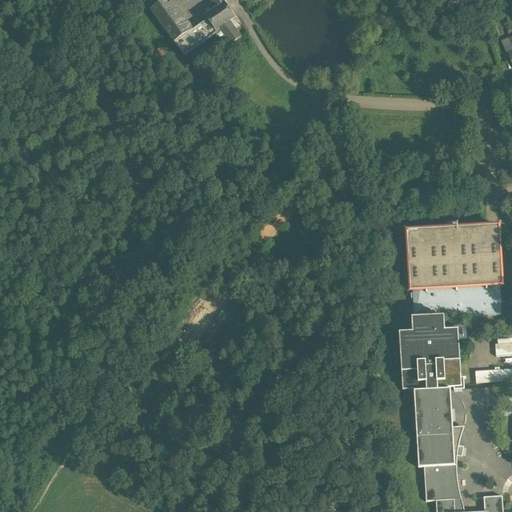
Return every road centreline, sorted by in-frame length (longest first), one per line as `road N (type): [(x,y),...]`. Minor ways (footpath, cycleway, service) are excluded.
road 1 (track): [(35,511),(191,268),(309,117)]
road 2 (track): [(405,297),(325,318),(251,424),(222,511)]
